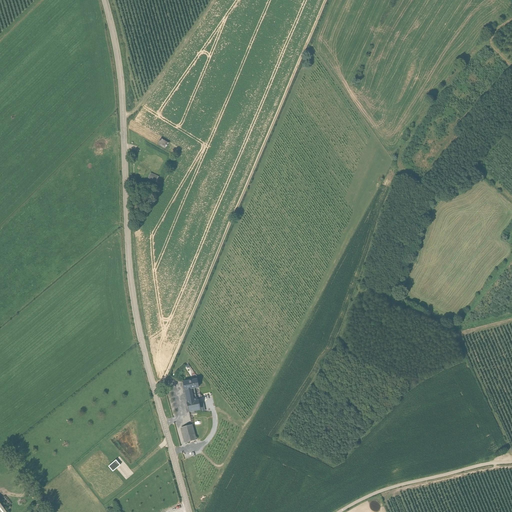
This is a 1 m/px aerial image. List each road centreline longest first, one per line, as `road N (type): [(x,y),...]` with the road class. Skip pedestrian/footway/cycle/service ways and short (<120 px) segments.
road 1 (secondary): [(104,0),(120,74),(134,307),(188,511)]
road 2 (track): [(154,389),(325,0)]
road 3 (unclassified): [(339,511),(406,483),(511,462)]
